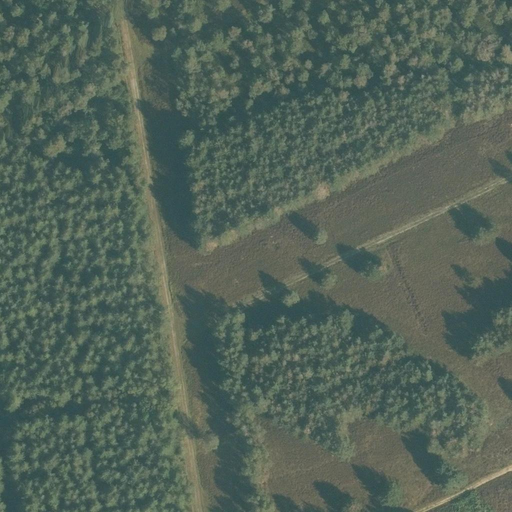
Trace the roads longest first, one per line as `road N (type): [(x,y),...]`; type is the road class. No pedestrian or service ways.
road 1 (track): [(198,511),(117,0)]
road 2 (track): [(166,312),(192,330),(208,328),(511,182)]
road 3 (track): [(127,63),(262,0)]
